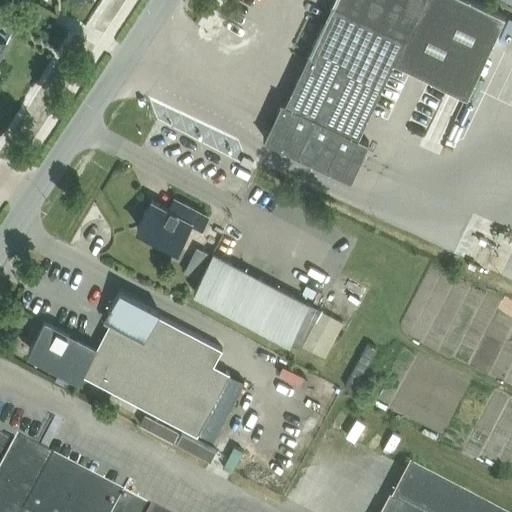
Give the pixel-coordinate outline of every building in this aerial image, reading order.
[(351,178),(369,141),(358,136),(394,60),(467,94),(504,14),(474,0),(332,0),(284,101),(281,100),(263,137),(351,178)] [(137,226),(177,247),(192,221),(202,226),(208,215),(185,203),(179,214),(151,199),(137,226)] [(194,288),(302,345),(321,310),(213,252),(194,288)] [(102,352),(95,349),(82,374),(197,434),(230,372),(214,364),(222,349),(222,348),(158,314),(159,312),(118,291),(104,317),(117,324),(102,352)] [(82,375),(82,374),(95,349),(43,321),(29,348),(44,356),(42,359),(58,367),(60,364),(82,375)] [(142,511),(52,464),(54,461),(17,442),(15,446),(0,437),(0,511),(489,511),(410,470),(387,511),(142,511)] [(345,496),(352,499),(367,464),(360,461),(345,496)]
